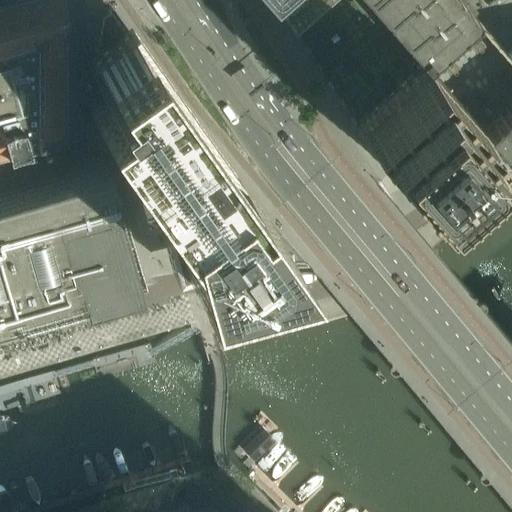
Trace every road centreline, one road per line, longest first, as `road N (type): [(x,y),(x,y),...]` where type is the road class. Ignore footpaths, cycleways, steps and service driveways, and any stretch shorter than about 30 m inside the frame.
road 1 (secondary): [(160,0),(257,141),(511,448)]
road 2 (secondary): [(511,396),(279,120),(203,0)]
road 3 (residential): [(160,294),(325,297),(437,220),(511,194)]
road 4 (residential): [(0,172),(88,147),(114,149),(160,294)]
road 5 (residential): [(160,294),(0,340)]
